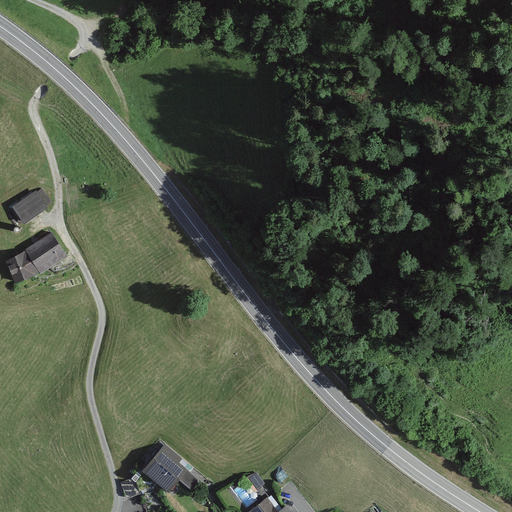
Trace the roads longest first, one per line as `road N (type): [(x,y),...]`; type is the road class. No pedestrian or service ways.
road 1 (trunk): [(0,27),(124,140),(326,392),(415,470),(478,511)]
road 2 (track): [(117,497),(87,387),(104,314),(62,228),(53,165),(31,105),(85,34),(79,21),(32,0)]
